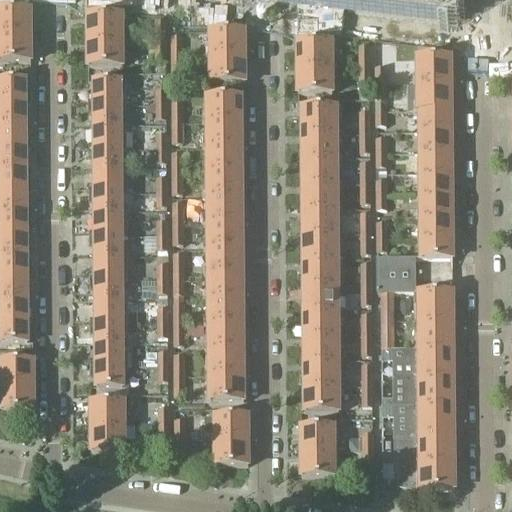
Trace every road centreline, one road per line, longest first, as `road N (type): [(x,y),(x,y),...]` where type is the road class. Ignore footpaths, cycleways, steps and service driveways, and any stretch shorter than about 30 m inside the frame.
road 1 (residential): [(488,511),(481,0)]
road 2 (residential): [(268,511),(262,0)]
road 3 (residential): [(56,475),(50,0)]
road 4 (unknown): [(64,0),(483,53)]
road 5 (residential): [(56,475),(90,492),(242,511)]
